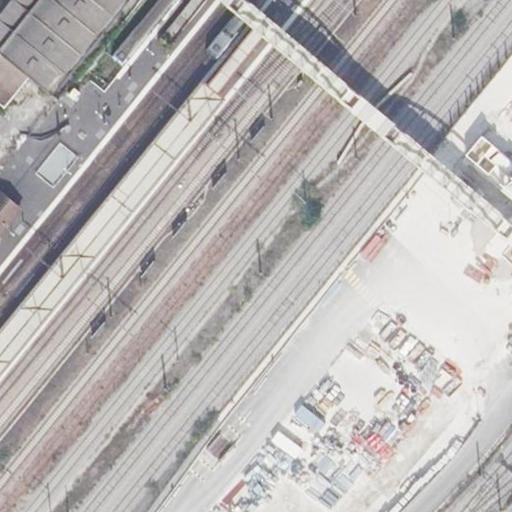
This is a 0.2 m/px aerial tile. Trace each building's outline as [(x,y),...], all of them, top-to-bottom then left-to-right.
[(20,0),(0,25),(0,44),(4,48),(42,0),(20,0)] [(126,0),(42,0),(4,48),(33,71),(55,89),(126,0)] [(0,97),(7,103),(33,71),(4,48),(0,53),(0,97)] [(204,81),(0,332),(0,372),(224,96),(204,81)] [(80,96),(74,91),(68,98),(74,103),(80,96)] [(511,107),(469,161),(511,196),(511,107)] [(25,150),(12,138),(0,151),(0,175),(1,176),(25,150)] [(0,233),(16,213),(0,200),(0,233)]
